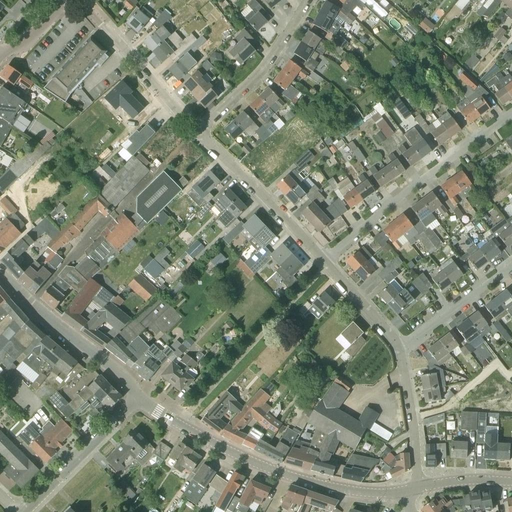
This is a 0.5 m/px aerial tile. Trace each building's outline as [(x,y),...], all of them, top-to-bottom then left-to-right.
[(124,5),(130,11),(135,5),(129,0),(128,0),(129,0),(128,0),(124,5)] [(283,0),(263,0),(271,10),(283,0)] [(337,0),(343,5),(341,7),(348,13),(349,14),(356,7),(360,10),(364,6),(357,0),(337,0)] [(511,0),(501,0),(500,1),(501,2),(510,9),(511,6),(511,0)] [(341,7),(339,9),(326,2),(320,13),(337,23),(340,27),(344,22),(349,26),(355,19),(349,14),(348,13),(341,7)] [(494,2),(487,10),(482,16),(488,18),(498,6),(494,2)] [(263,10),(259,5),(244,18),(257,32),(267,23),(259,14),(263,10)] [(482,16),(487,10),(483,6),(482,6),(476,13),(481,18),(482,16)] [(511,6),(510,9),(505,15),(503,13),(499,17),(504,21),(507,17),(508,17),(507,17),(510,20),(511,17),(511,6)] [(138,33),(150,19),(153,16),(144,8),(139,13),(138,12),(127,24),(138,33)] [(159,17),(163,13),(159,9),(155,14),(159,17)] [(152,26),(157,32),(144,43),(153,52),(170,37),(162,27),(172,18),(164,11),(163,13),(159,17),(152,26)] [(313,25),(327,33),(329,31),(336,36),(341,27),(340,27),(337,23),(320,13),(313,25)] [(501,25),(504,21),(499,17),(496,20),(499,23),(501,25)] [(430,33),(435,27),(427,20),(422,26),(430,33)] [(419,31),(410,22),(404,28),(414,37),(419,31)] [(498,41),(506,32),(501,28),(493,37),(498,41)] [(257,43),(244,30),(235,38),(240,43),(228,54),(241,66),(256,52),(250,46),(254,42),(256,44),(257,43)] [(180,55),(190,47),(195,43),(194,43),(197,40),(191,34),(183,41),(175,32),(170,37),(153,52),(153,53),(155,51),(164,61),(162,63),(177,51),(180,55)] [(321,55),(325,49),(328,44),(309,32),(302,43),(314,51),(321,55)] [(334,43),(342,50),(348,43),(340,36),(334,43)] [(503,36),(499,41),(503,45),(507,40),(503,36)] [(99,66),(101,67),(109,58),(105,55),(107,53),(105,52),(92,40),(93,40),(91,38),(44,89),(66,104),(71,96),(99,66)] [(198,64),(192,57),(191,57),(196,52),(200,49),(195,43),(190,47),(180,55),(178,57),(180,61),(169,71),(179,81),(198,64)] [(294,54),(306,62),(303,66),(312,72),(322,79),(325,74),(316,68),(318,64),(309,58),(314,51),(302,43),(294,54)] [(342,50),(334,43),(329,47),(338,55),(339,55),(342,50)] [(218,66),(222,62),(221,56),(215,54),(210,58),(212,64),(218,66)] [(479,61),(473,55),(465,64),(472,69),(479,61)] [(390,63),(394,67),(399,63),(395,58),(390,63)] [(352,65),(348,60),(341,67),(345,71),(352,65)] [(305,79),(308,75),(290,61),(282,72),(293,80),(298,74),(305,79)] [(29,90),(33,84),(8,66),(4,72),(3,72),(1,74),(2,75),(0,77),(23,93),(26,88),(29,90)] [(206,74),(203,77),(198,72),(183,86),(184,86),(186,85),(189,88),(187,90),(194,97),(209,84),(212,81),(206,74)] [(290,86),(293,80),(282,72),(274,82),(284,90),(281,94),(291,102),(298,92),(290,86)] [(318,85),(322,79),(312,72),(308,78),(318,85)] [(490,109),(482,99),(489,94),(479,85),(464,72),(459,78),(468,86),(461,92),(466,99),(479,117),(490,109)] [(495,76),(511,99),(511,98),(511,79),(508,75),(503,78),(499,73),(495,76)] [(495,76),(491,79),(484,84),(488,89),(490,88),(488,86),(493,83),(495,85),(493,86),(498,93),(495,95),(502,106),(511,99),(495,76)] [(42,93),(45,86),(36,81),(32,88),(42,93)] [(105,99),(115,109),(119,105),(133,119),(143,109),(129,95),(132,92),(122,82),(105,99)] [(218,97),(212,90),(213,89),(209,84),(194,97),(194,98),(197,95),(201,99),(198,102),(205,109),(218,97)] [(423,90),(418,84),(413,87),(418,93),(423,90)] [(31,107),(28,105),(21,100),(20,100),(2,88),(0,90),(0,117),(13,126),(23,133),(30,122),(24,118),(27,113),(28,114),(30,112),(28,111),(31,107)] [(259,98),(275,114),(285,105),(269,89),(259,98)] [(455,104),(447,93),(442,97),(450,108),(455,104)] [(35,102),(24,95),(21,100),(28,105),(31,107),(35,102)] [(250,107),(267,125),(264,128),(271,135),(278,129),(269,120),(275,114),(259,98),(250,107)] [(394,105),(405,120),(412,115),(400,100),(399,99),(394,105)] [(466,99),(461,103),(456,107),(469,125),(479,117),(466,99)] [(318,112),(312,105),(304,113),(310,119),(318,112)] [(394,134),(376,110),(363,119),(365,122),(371,118),(386,140),(394,134)] [(294,116),(291,111),(286,115),(290,120),(294,116)] [(234,122),(244,132),(249,138),(255,133),(260,138),(255,143),(257,146),(271,135),(264,128),(261,131),(244,112),(234,122)] [(461,131),(448,112),(437,120),(442,127),(450,138),(461,131)] [(420,127),(425,123),(420,115),(414,119),(420,127)] [(0,117),(0,147),(1,148),(13,126),(0,117)] [(224,131),(234,141),(244,132),(234,122),(224,131)] [(120,147),(132,159),(132,158),(133,157),(156,133),(146,123),(120,147)] [(432,124),(427,128),(440,146),(450,138),(442,127),(436,131),(432,124)] [(374,137),(380,145),(386,140),(380,132),(374,137)] [(432,152),(419,134),(414,137),(418,144),(413,148),(421,159),(432,152)] [(49,135),(39,144),(43,147),(52,139),(49,135)] [(0,206),(9,216),(7,219),(0,225),(0,194),(8,188),(19,178),(51,147),(55,143),(52,139),(43,147),(39,144),(37,142),(10,169),(0,178),(0,254),(21,234),(19,232),(25,226),(15,215),(17,212),(4,198),(0,202),(0,201),(0,206)] [(342,141),(335,146),(338,150),(345,144),(342,141)] [(365,160),(357,148),(356,148),(352,142),(347,145),(351,152),(359,164),(365,160)] [(403,145),(398,149),(411,167),(421,159),(413,148),(407,152),(403,145)] [(246,146),(242,149),(247,155),(251,152),(246,146)] [(333,146),(329,149),(333,155),(337,152),(333,146)] [(324,162),(332,155),(327,148),(319,155),(324,162)] [(293,164),(297,168),(299,171),(306,164),(314,157),(308,150),(293,164)] [(405,171),(393,154),(388,158),(392,164),(385,169),(393,180),(405,171)] [(153,172),(161,164),(156,160),(149,168),(153,172)] [(101,169),(112,179),(116,174),(106,164),(101,169)] [(374,167),(369,171),(381,188),(393,180),(385,169),(378,174),(374,167)] [(474,167),(469,170),(474,177),(479,173),(474,167)] [(297,186),(303,180),(294,170),(277,187),(285,196),(297,186)] [(41,299),(52,307),(55,310),(65,298),(61,295),(65,290),(66,291),(70,286),(79,293),(88,282),(147,225),(182,191),(164,172),(137,198),(137,214),(130,221),(122,214),(121,214),(85,252),(87,257),(75,269),(74,268),(66,267),(54,282),(47,291),(41,299)] [(472,194),(476,191),(462,172),(451,180),(461,192),(465,199),(472,194)] [(209,193),(220,183),(220,182),(219,183),(210,173),(199,183),(197,186),(201,190),(197,194),(207,205),(214,198),(209,193)] [(375,192),(363,175),(357,179),(362,185),(356,190),(363,201),(375,192)] [(332,178),(330,179),(327,182),(334,192),(338,190),(339,192),(351,209),(363,201),(356,190),(351,183),(341,190),(332,178)] [(441,187),(455,206),(459,203),(454,197),(461,192),(451,180),(441,187)] [(295,206),(312,190),(312,189),(313,188),(311,185),(303,192),(297,186),(285,196),(295,206)] [(229,189),(217,201),(217,202),(213,206),(221,214),(238,199),(229,189)] [(481,190),(476,194),(486,207),(491,204),(481,190)] [(309,200),(313,203),(302,214),(310,223),(322,213),(317,207),(325,199),(318,192),(309,200)] [(442,215),(447,212),(433,193),(422,201),(431,213),(437,209),(442,215)] [(62,260),(63,260),(56,253),(66,243),(67,243),(73,237),(75,239),(81,233),(79,231),(99,210),(107,217),(114,210),(98,195),(48,248),(62,260)] [(221,214),(231,224),(247,209),(238,199),(221,214)] [(347,212),(338,199),(322,213),(310,223),(320,233),(331,223),(347,212)] [(426,228),(430,225),(436,220),(431,213),(422,201),(411,209),(426,228)] [(204,217),(213,207),(209,203),(199,213),(204,217)] [(61,204),(54,210),(58,214),(65,208),(61,204)] [(459,220),(463,216),(457,208),(453,211),(459,220)] [(170,218),(163,212),(155,220),(162,226),(170,218)] [(486,214),(481,217),(485,222),(490,219),(486,214)] [(403,236),(408,242),(418,233),(404,215),(393,223),(403,236)] [(8,254),(1,261),(19,281),(25,274),(17,266),(23,261),(23,258),(21,255),(34,243),(40,236),(44,232),(51,240),(52,240),(60,232),(50,222),(46,218),(7,253),(8,254)] [(241,222),(232,230),(223,240),(228,245),(238,236),(245,229),(254,238),(265,227),(259,221),(257,223),(252,219),(253,219),(252,218),(245,226),(241,222)] [(511,244),(511,229),(506,221),(504,219),(489,230),(492,235),(496,239),(499,237),(507,248),(511,244)] [(383,231),(398,250),(402,247),(397,240),(403,236),(393,223),(383,231)] [(265,227),(254,238),(262,247),(254,254),(244,263),(250,269),(269,251),(265,247),(273,240),(273,239),(273,240),(268,235),(270,233),(265,227)] [(440,240),(430,228),(423,233),(437,249),(443,244),(442,243),(443,242),(441,240),(440,240)] [(490,244),(480,251),(489,262),(501,253),(493,242),(496,239),(492,235),(489,230),(489,231),(483,235),(490,244)] [(421,237),(418,240),(430,255),(432,253),(437,249),(423,233),(420,235),(421,237)] [(373,238),(382,249),(387,245),(378,234),(373,238)] [(450,242),(453,246),(458,243),(455,238),(450,242)] [(501,246),(496,239),(493,242),(498,249),(501,246)] [(197,242),(189,249),(195,256),(203,248),(197,242)] [(385,254),(390,249),(387,245),(382,249),(385,254)] [(287,250),(284,252),(280,248),(280,247),(272,255),(269,251),(250,269),(255,275),(265,265),(273,258),(281,267),(292,256),(287,250)] [(367,262),(372,257),(363,247),(346,262),(355,272),(367,262)] [(44,252),(51,257),(52,255),(61,262),(62,260),(48,248),(44,252)] [(467,253),(462,258),(465,262),(468,260),(477,271),(489,262),(480,251),(471,258),(467,253)] [(211,262),(217,269),(226,260),(220,253),(211,262)] [(26,287),(29,289),(35,295),(52,275),(51,275),(56,270),(55,269),(61,262),(52,255),(51,257),(46,262),(48,263),(37,275),(26,287)] [(140,265),(144,269),(153,260),(149,256),(140,265)] [(275,272),(284,281),(282,283),(286,286),(282,290),(285,294),(289,290),(288,289),(297,281),(293,276),(301,269),(300,268),(300,269),(296,264),(298,262),(292,256),(281,267),(275,272)] [(395,271),(395,270),(402,264),(397,257),(386,267),(392,273),(395,271)] [(462,258),(454,264),(451,259),(439,268),(443,272),(451,282),(461,274),(463,276),(463,275),(458,268),(465,262),(462,258)] [(241,269),(245,274),(250,280),(255,275),(250,269),(244,263),(240,259),(234,265),(239,271),(241,269)] [(163,270),(162,269),(154,260),(153,260),(144,269),(144,270),(154,280),(163,270)] [(19,281),(21,283),(26,287),(37,275),(35,273),(40,266),(35,262),(25,274),(19,281)] [(364,282),(382,266),(378,262),(372,268),(367,262),(355,272),(364,282)] [(442,273),(433,280),(441,292),(452,284),(450,282),(451,282),(443,272),(439,268),(442,273)] [(385,280),(388,284),(390,285),(379,295),(387,305),(403,290),(393,279),(399,275),(395,271),(392,273),(385,280)] [(422,273),(418,276),(413,281),(414,281),(418,277),(422,282),(429,290),(433,287),(422,273)] [(147,302),(157,291),(139,275),(129,286),(147,302)] [(414,281),(417,286),(422,282),(418,277),(414,281)] [(61,317),(74,327),(81,332),(87,325),(78,316),(90,297),(102,308),(115,294),(108,287),(105,291),(92,280),(68,309),(61,317)] [(170,299),(178,291),(181,294),(185,289),(182,287),(185,284),(180,280),(169,291),(166,295),(170,299)] [(164,284),(160,288),(165,293),(169,289),(164,284)] [(0,307),(2,306),(10,300),(0,287),(0,288),(0,287),(0,307)] [(408,305),(414,300),(404,289),(403,290),(387,305),(388,305),(389,303),(398,314),(397,315),(397,316),(408,305)] [(511,297),(507,291),(497,298),(510,316),(511,317),(511,297)] [(313,305),(323,315),(334,303),(324,293),(313,305)] [(107,308),(105,306),(88,324),(87,325),(81,332),(103,348),(104,349),(105,348),(127,327),(128,327),(133,322),(117,309),(124,302),(118,297),(107,308)] [(160,331),(164,335),(165,333),(166,334),(182,318),(162,298),(133,322),(128,327),(127,327),(105,348),(131,368),(150,350),(146,346),(160,331)] [(494,319),(500,315),(502,318),(508,314),(510,316),(497,298),(498,300),(487,309),(485,307),(494,319)] [(0,307),(0,318),(3,316),(6,318),(10,315),(18,308),(15,305),(11,301),(10,300),(2,306),(0,307)] [(303,316),(312,307),(307,302),(299,311),(303,316)] [(0,336),(0,351),(29,321),(22,313),(21,313),(18,309),(18,308),(10,315),(15,321),(0,336)] [(480,335),(489,329),(490,328),(489,328),(487,325),(487,324),(478,312),(468,320),(480,335)] [(458,330),(457,328),(456,329),(468,344),(465,347),(470,353),(474,350),(470,344),(480,336),(480,335),(468,320),(469,322),(458,330)] [(16,367),(12,364),(23,353),(27,356),(46,337),(29,321),(0,351),(0,365),(2,363),(7,368),(0,374),(0,383),(3,380),(12,372),(16,367)] [(223,327),(227,331),(233,326),(229,321),(223,327)] [(498,322),(497,322),(493,325),(498,332),(506,343),(511,339),(498,322)] [(351,358),(362,346),(357,340),(364,334),(353,323),(335,340),(345,351),(351,358)] [(493,325),(489,328),(490,328),(489,329),(492,332),(494,335),(498,332),(493,325)] [(168,348),(167,348),(165,347),(172,340),(166,334),(165,333),(164,335),(150,350),(131,368),(148,382),(160,367),(161,367),(168,360),(174,354),(168,348)] [(449,354),(459,346),(450,334),(440,341),(449,354)] [(22,361),(39,376),(42,373),(47,377),(51,372),(66,354),(57,346),(56,346),(51,342),(46,337),(27,356),(22,361)] [(168,360),(172,363),(162,376),(163,378),(164,379),(166,381),(167,381),(172,384),(192,359),(186,355),(181,360),(179,358),(187,350),(194,343),(189,338),(174,354),(168,360)] [(439,342),(441,343),(430,352),(428,350),(422,355),(428,362),(429,367),(434,366),(438,368),(452,357),(449,354),(440,341),(439,342)] [(465,357),(470,353),(465,347),(460,350),(465,357)] [(305,365),(310,359),(302,350),(296,356),(305,365)] [(197,372),(193,369),(197,364),(204,356),(199,352),(192,359),(172,384),(175,387),(176,389),(178,391),(180,391),(181,392),(186,386),(188,387),(194,380),(193,380),(197,375),(197,372)] [(66,354),(51,372),(62,381),(63,381),(67,384),(84,369),(66,354)] [(307,366),(312,370),(317,364),(313,360),(307,366)] [(429,367),(430,375),(421,377),(423,377),(426,390),(423,391),(424,391),(438,388),(444,387),(445,387),(442,370),(438,368),(434,366),(429,367)] [(310,379),(319,390),(331,379),(323,369),(310,379)] [(18,377),(16,376),(12,372),(3,380),(0,383),(0,384),(1,383),(7,389),(18,377)] [(47,377),(42,373),(39,376),(31,386),(36,390),(47,377)] [(49,399),(58,409),(67,419),(79,409),(107,383),(101,376),(100,377),(89,388),(87,387),(69,405),(57,392),(49,399)] [(338,376),(334,383),(347,392),(352,386),(338,376)] [(83,413),(90,407),(93,411),(114,390),(107,383),(79,409),(83,413)] [(446,400),(447,401),(454,396),(450,391),(448,392),(448,391),(445,392),(444,387),(438,388),(424,391),(426,404),(446,400)] [(93,411),(89,415),(97,423),(122,398),(114,390),(93,411)] [(220,435),(231,440),(243,445),(248,437),(238,432),(252,415),(260,423),(267,414),(266,413),(269,409),(263,404),(269,397),(261,390),(245,409),(232,424),(231,424),(230,423),(220,435)] [(245,409),(234,399),(227,392),(201,422),(208,427),(220,436),(220,435),(230,423),(227,426),(218,418),(226,408),(229,408),(238,416),(231,424),(232,424),(245,409)] [(337,464),(338,461),(330,458),(336,444),(338,439),(346,444),(356,449),(367,429),(369,430),(378,415),(367,409),(362,417),(367,420),(364,426),(321,401),(314,412),(309,418),(308,421),(307,422),(317,427),(310,446),(303,469),(333,477),(344,479),(344,469),(345,469),(347,464),(346,464),(345,466),(337,464)] [(309,418),(314,412),(308,408),(303,414),(309,418)] [(477,431),(478,413),(461,412),(461,430),(477,431)] [(476,443),(484,444),(484,459),(496,460),(497,444),(498,435),(497,435),(497,427),(486,427),(487,414),(478,413),(477,431),(476,443)] [(277,431),(281,425),(274,421),(267,414),(260,423),(254,429),(253,429),(248,437),(243,445),(254,450),(263,455),(268,444),(277,431)] [(423,426),(434,423),(432,417),(422,421),(423,426)] [(62,420),(43,439),(54,450),(58,446),(60,449),(64,445),(62,443),(73,431),(62,420)] [(54,450),(43,439),(29,425),(18,436),(46,464),(52,458),(53,459),(56,459),(56,456),(55,455),(57,453),(54,450)] [(285,428),(281,425),(277,431),(281,434),(285,428)] [(281,464),(298,434),(288,429),(277,448),(268,444),(263,455),(281,464)] [(152,454),(163,461),(171,449),(160,442),(155,450),(144,440),(146,438),(140,432),(138,433),(135,430),(124,442),(144,462),(152,454)] [(39,471),(36,467),(29,460),(28,460),(0,431),(0,453),(11,464),(3,471),(7,475),(10,472),(13,475),(10,478),(21,489),(39,471)] [(466,458),(467,444),(459,443),(459,441),(452,441),(451,458),(466,458)] [(106,460),(120,474),(135,459),(141,465),(144,462),(124,442),(106,460)] [(296,442),(284,463),(303,469),(310,446),(296,442)] [(180,443),(166,463),(181,473),(185,468),(191,472),(201,458),(192,452),(192,451),(190,450),(191,449),(186,446),(186,447),(180,443)] [(426,467),(434,467),(437,467),(436,453),(444,453),(443,443),(436,444),(435,445),(426,445),(426,467)] [(509,461),(510,445),(497,444),(496,460),(509,461)] [(382,452),(387,457),(390,453),(392,451),(388,447),(382,452)] [(409,471),(408,453),(400,454),(394,457),(390,453),(387,457),(382,461),(392,470),(389,473),(392,479),(409,471)] [(344,479),(361,483),(373,468),(353,463),(352,465),(347,464),(345,469),(344,469),(344,479)] [(190,501),(201,486),(204,489),(216,473),(204,464),(182,496),(190,501)] [(239,482),(242,477),(234,472),(228,483),(222,495),(220,497),(214,508),(221,511),(224,511),(226,510),(230,511),(233,511),(240,500),(231,495),(233,492),(234,493),(238,488),(239,489),(242,484),(239,482)] [(209,486),(222,495),(228,483),(217,476),(209,486)] [(139,497),(143,490),(139,488),(136,493),(124,481),(118,486),(135,503),(136,501),(139,497)] [(247,511),(250,508),(256,511),(259,504),(260,505),(264,498),(266,499),(271,489),(251,481),(239,502),(234,511),(247,511)] [(301,506),(307,491),(292,486),(283,505),(293,510),(296,504),(301,506)] [(332,511),(339,502),(307,491),(301,506),(298,511),(332,511)] [(482,511),(492,510),(489,493),(479,495),(479,493),(469,495),(470,505),(474,511),(482,509),(482,511)] [(441,494),(435,499),(427,505),(421,510),(422,511),(436,511),(448,503),(441,494)] [(455,511),(456,511),(453,509),(455,507),(454,506),(451,501),(448,503),(436,511),(455,511)] [(193,511),(195,507),(188,502),(185,506),(193,511)]
